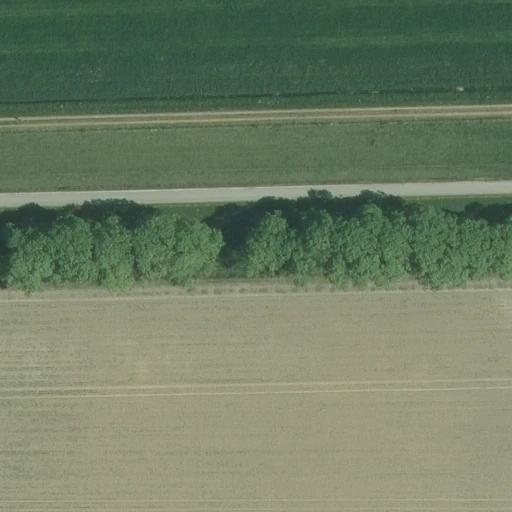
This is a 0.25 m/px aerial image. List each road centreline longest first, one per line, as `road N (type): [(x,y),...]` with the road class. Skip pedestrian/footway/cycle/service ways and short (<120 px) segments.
road 1 (track): [(0,129),(511,113)]
road 2 (unclassified): [(511,184),(0,198)]
